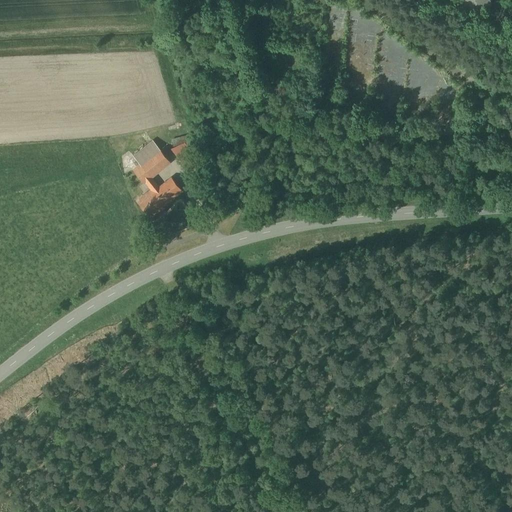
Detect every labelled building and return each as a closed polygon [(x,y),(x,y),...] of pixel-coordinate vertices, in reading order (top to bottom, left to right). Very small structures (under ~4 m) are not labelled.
[(488,0),(458,0),(465,18),(491,10),(488,0)] [(187,136),(172,140),(174,148),(189,144),(187,136)] [(154,141),(134,156),(141,164),(134,169),(145,183),(146,182),(152,177),(171,162),(154,141)] [(190,155),(182,162),(189,171),(197,165),(190,155)] [(154,213),(159,209),(183,191),(172,177),(160,187),(152,177),(146,182),(150,187),(153,192),(147,196),(144,199),(154,213)] [(144,199),(147,196),(146,194),(140,199),(142,201),(140,203),(151,217),(160,210),(159,209),(154,213),(144,199)]
